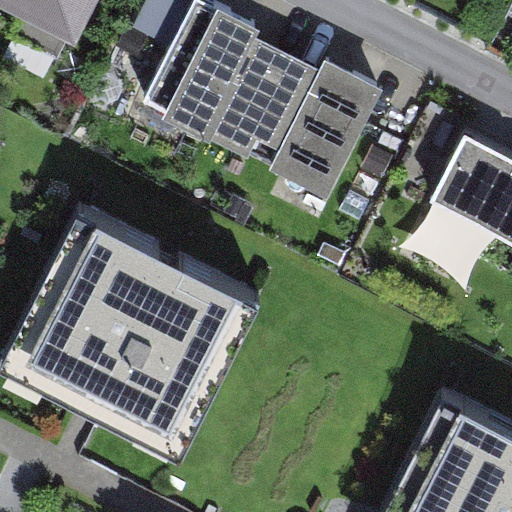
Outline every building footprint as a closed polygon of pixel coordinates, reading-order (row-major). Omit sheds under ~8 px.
[(10,0),(68,27),(81,0),(10,0)] [(408,87),(228,0),(218,0),(166,106),(354,197),(408,87)] [(511,152),(472,130),(435,196),(511,238),(511,152)] [(246,293),(79,209),(9,344),(96,388),(176,429),(246,293)] [(511,511),(511,426),(446,393),(385,511),(511,511)]
